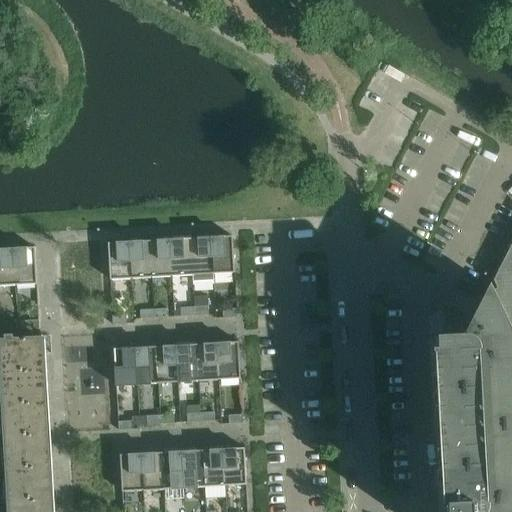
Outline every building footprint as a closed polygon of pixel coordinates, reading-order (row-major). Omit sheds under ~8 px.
[(232,237),(211,238),(213,275),(234,273),(232,237)] [(211,238),(190,239),(192,276),(193,285),(213,284),(213,275),(211,238)] [(190,239),(170,240),(172,277),(192,276),(190,239)] [(170,240),(149,241),(152,278),(172,277),(170,240)] [(149,241),(129,243),(131,279),(152,278),(149,241)] [(108,244),(110,281),(131,279),(129,243),(108,244)] [(439,338),(440,350),(435,350),(443,506),(448,506),(448,511),(511,511),(511,244),(493,281),(497,289),(492,292),(490,288),(465,336),(439,338)] [(34,248),(13,249),(15,286),(37,285),(34,248)] [(13,249),(0,250),(0,286),(15,286),(13,249)] [(208,307),(194,308),(195,316),(208,316),(208,307)] [(195,316),(194,308),(180,309),(181,317),(195,316)] [(167,309),(153,310),(154,319),(168,318),(167,309)] [(237,318),(236,309),(222,310),(223,319),(237,318)] [(154,319),(153,310),(140,311),(140,320),(154,319)] [(126,316),(112,317),(112,325),(126,324),(126,316)] [(39,329),(39,321),(25,322),(25,330),(39,329)] [(11,322),(0,323),(0,331),(11,331),(11,322)] [(44,337),(0,340),(0,387),(7,511),(48,511),(41,372),(46,371),(44,337)] [(238,343),(217,344),(219,381),(240,379),(238,343)] [(217,344),(196,345),(198,382),(219,381),(217,344)] [(196,345),(176,346),(178,383),(198,382),(196,345)] [(176,346),(156,347),(158,384),(178,383),(176,346)] [(156,347),(135,349),(137,385),(158,384),(156,347)] [(114,350),(116,387),(137,385),(135,349),(114,350)] [(214,413),(200,414),(201,422),(215,422),(214,413)] [(201,422),(200,414),(187,415),(187,423),(201,422)] [(173,415),(160,416),(160,425),(174,424),(173,415)] [(243,424),(242,415),(228,416),(229,425),(243,424)] [(160,425),(160,416),(146,417),(146,425),(160,425)] [(132,422),(118,422),(118,431),(132,430),(132,422)] [(244,448),(223,450),(225,486),(246,485),(244,448)] [(223,450),(202,451),(204,488),(225,486),(223,450)] [(202,451),(182,452),(184,489),(204,488),(202,451)] [(182,452),(162,453),(164,490),(184,489),(182,452)] [(162,453),(141,454),(143,491),(164,490),(162,453)] [(120,456),(122,492),(143,491),(141,454),(120,456)]
